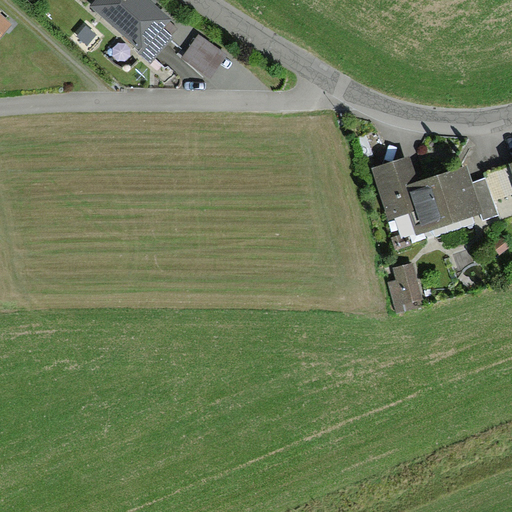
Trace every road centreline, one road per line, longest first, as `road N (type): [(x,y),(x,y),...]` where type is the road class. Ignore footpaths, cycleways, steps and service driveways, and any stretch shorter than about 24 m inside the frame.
road 1 (residential): [(0,108),(278,105),(338,85)]
road 2 (residential): [(511,118),(435,120),(384,110),(338,85)]
road 3 (residential): [(338,85),(205,0)]
